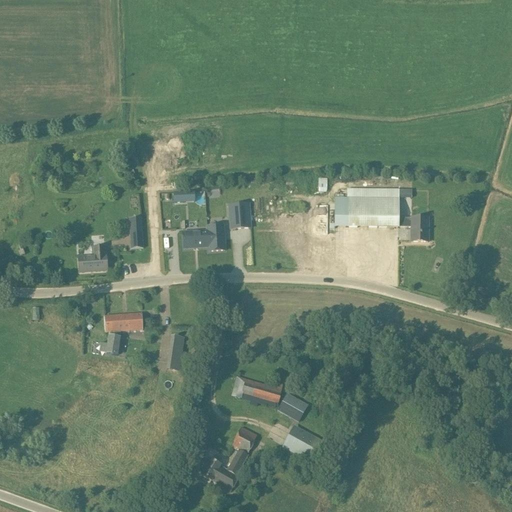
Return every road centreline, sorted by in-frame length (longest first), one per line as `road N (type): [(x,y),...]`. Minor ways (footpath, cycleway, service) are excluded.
road 1 (unclassified): [(511,325),(327,278),(0,289)]
road 2 (unknown): [(226,276),(209,406)]
